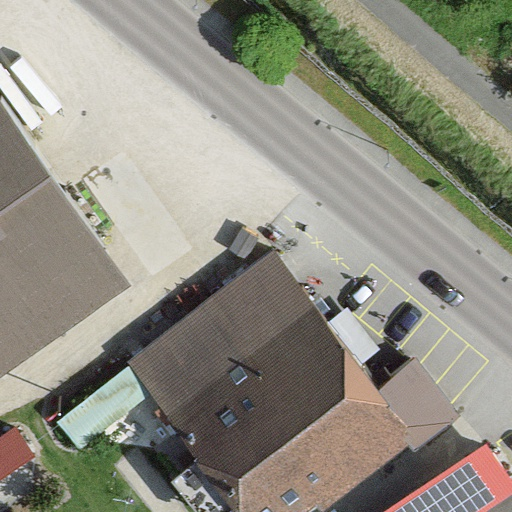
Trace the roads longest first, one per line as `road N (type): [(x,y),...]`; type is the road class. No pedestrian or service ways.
road 1 (secondary): [(110,0),(511,331)]
road 2 (residential): [(375,0),(511,118)]
